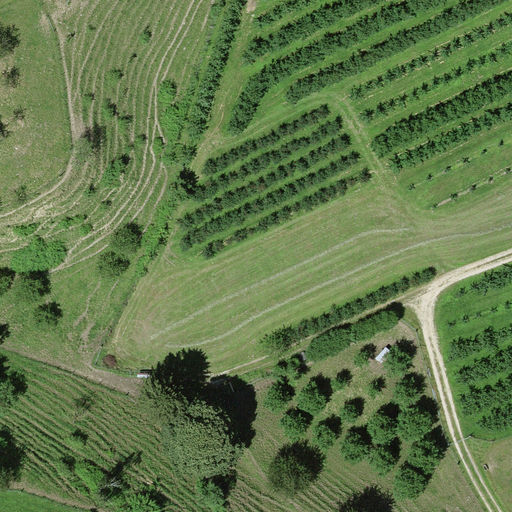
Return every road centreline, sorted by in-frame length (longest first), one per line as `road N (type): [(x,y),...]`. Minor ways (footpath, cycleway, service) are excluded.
road 1 (track): [(496,511),(467,464),(418,295),(511,257)]
road 2 (track): [(118,357),(219,384),(418,295)]
